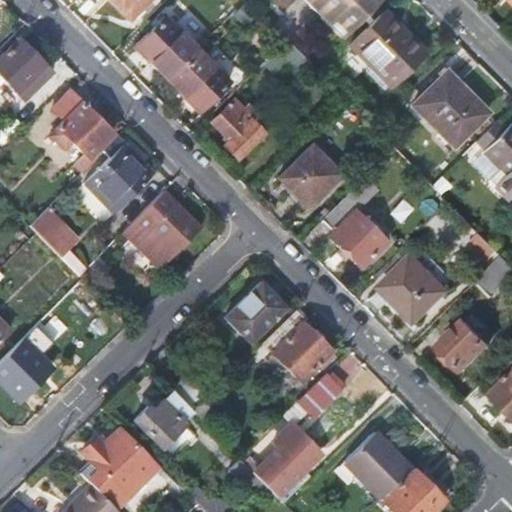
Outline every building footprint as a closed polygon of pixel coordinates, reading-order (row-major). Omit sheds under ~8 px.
[(108,0),(127,19),(147,0),(108,0)] [(299,0),(340,41),(381,0),(299,0)] [(350,50),(391,88),(416,60),(399,45),(407,36),(383,14),(350,50)] [(133,48),(167,82),(196,52),(199,50),(166,17),(159,23),(156,20),(151,24),(154,27),(133,48)] [(17,40),(0,58),(0,80),(15,94),(20,88),(27,93),(33,86),(28,82),(44,65),(17,40)] [(277,51),(299,74),(309,64),(287,41),(277,51)] [(167,82),(199,115),(228,85),(196,52),(167,82)] [(411,107),(451,147),(484,114),(460,90),(454,96),(438,80),(411,107)] [(64,122),(56,130),(66,139),(62,143),(66,147),(69,143),(83,157),(73,167),(81,174),(96,158),(91,153),(110,133),(68,91),(50,109),(64,122)] [(236,160),(261,134),(249,122),(256,115),(247,106),(240,113),(230,104),(211,123),(229,141),(223,147),(236,160)] [(500,180),(511,168),(511,132),(508,129),(478,157),(500,180)] [(307,208),(340,175),(312,146),(279,179),(307,208)] [(122,147),(83,186),(112,215),(148,180),(134,166),(138,162),(122,147)] [(322,223),(333,234),(329,239),(359,269),(387,242),(357,212),(385,183),(374,172),(322,223)] [(163,193),(122,234),(159,270),(199,229),(163,193)] [(478,193),(457,213),(467,224),(475,217),(486,227),(500,214),(478,193)] [(28,226),(35,233),(57,257),(67,248),(75,240),(46,208),(28,226)] [(467,224),(478,235),(486,227),(475,217),(467,224)] [(57,257),(78,278),(87,269),(67,248),(57,257)] [(447,295),(412,260),(380,291),(416,327),(447,295)] [(511,268),(503,260),(477,285),(490,299),(511,277),(511,268)] [(252,349),(288,314),(261,285),(224,320),(252,349)] [(0,339),(9,331),(0,321),(0,339)] [(463,374),(490,348),(466,324),(440,350),(463,374)] [(302,386),(331,356),(301,328),(273,356),(302,386)] [(0,359),(0,383),(17,401),(51,367),(22,338),(0,359)] [(171,392),(193,414),(213,395),(191,373),(171,392)] [(327,376),(298,404),(313,421),(343,392),(327,376)] [(511,377),(493,395),(511,415),(511,377)] [(133,420),(160,449),(185,425),(162,401),(151,412),(146,407),(133,420)] [(281,421),(241,462),(262,482),(284,504),(309,480),(305,476),(320,461),(281,421)] [(91,464),(81,475),(89,484),(115,510),(159,465),(139,445),(134,450),(115,431),(102,444),(96,438),(81,454),(91,464)] [(378,502),(409,473),(373,436),(343,466),(378,502)] [(231,471),(251,492),(262,482),(241,462),(231,471)] [(378,502),(388,511),(433,511),(443,503),(411,470),(409,473),(378,502)] [(231,471),(204,496),(208,500),(201,506),(206,511),(230,511),(251,492),(231,471)] [(180,486),(201,506),(208,500),(204,496),(186,479),(180,486)] [(89,484),(60,511),(117,511),(115,510),(89,484)]
